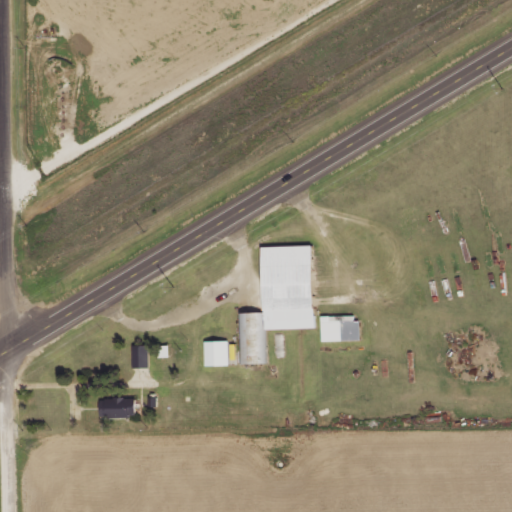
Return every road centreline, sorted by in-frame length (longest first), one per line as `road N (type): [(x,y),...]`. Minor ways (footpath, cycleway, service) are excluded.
road 1 (primary): [(0,359),(511,50)]
road 2 (residential): [(13,511),(5,0)]
road 3 (residential): [(7,150),(263,0)]
